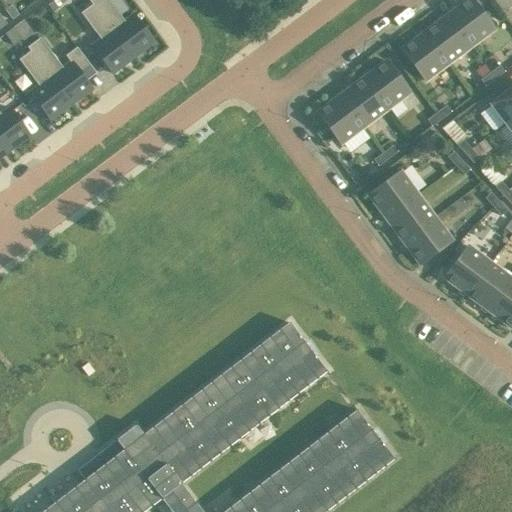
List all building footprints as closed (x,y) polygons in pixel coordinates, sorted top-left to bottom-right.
[(107,0),(90,0),(89,1),(132,58),(153,43),(132,15),(124,22),(107,0)] [(470,47),(493,30),(470,0),(466,0),(446,15),(470,47)] [(91,5),(80,14),(100,40),(91,46),(111,74),(132,58),(89,1),(88,1),(91,5)] [(18,15),(10,5),(4,10),(11,20),(18,15)] [(424,32),(448,64),(470,47),(446,15),(424,32)] [(23,23),(15,30),(23,41),(32,34),(23,23)] [(13,28),(4,35),(13,46),(21,39),(13,28)] [(448,64),(424,32),(401,50),(425,82),(448,64)] [(39,38),(27,47),(70,105),(91,89),(85,82),(78,72),(88,64),(76,48),(64,56),(69,63),(62,68),(39,38)] [(29,52),(18,60),(37,86),(29,93),(49,121),(70,105),(27,47),(26,48),(29,52)] [(362,79),(386,111),(409,93),(385,61),(362,79)] [(499,66),(480,80),(485,87),(504,73),(499,66)] [(339,96),(363,128),(386,111),(362,79),(339,96)] [(511,87),(490,105),(504,123),(511,117),(511,87)] [(363,128),(339,96),(316,113),(340,145),(363,128)] [(445,106),(426,120),(431,127),(450,113),(445,106)] [(0,140),(8,151),(29,136),(8,108),(0,114),(0,140)] [(385,113),(375,120),(397,150),(410,140),(398,122),(394,125),(385,113)] [(0,157),(8,151),(0,140),(0,157)] [(462,140),(456,146),(464,155),(470,149),(462,140)] [(392,146),(373,160),(378,167),(397,152),(392,146)] [(464,155),(472,164),(478,158),(470,149),(464,155)] [(447,158),(455,167),(461,161),(453,152),(447,158)] [(463,175),(469,170),(461,161),(455,167),(463,175)] [(400,172),(368,196),(384,219),(416,195),(400,172)] [(509,191),(500,182),(494,188),(502,196),(509,191)] [(511,203),(511,194),(509,191),(502,196),(511,205),(511,203)] [(484,199),(492,207),(498,202),(490,193),(484,199)] [(401,241),(433,217),(416,195),(384,219),(401,241)] [(500,216),(506,211),(498,202),(492,207),(500,216)] [(433,217),(401,241),(419,265),(451,241),(433,217)] [(490,263),(467,246),(443,279),(466,295),(490,263)] [(490,313),(511,283),(511,279),(490,263),(466,295),(490,313)] [(511,283),(490,313),(511,329),(511,283)] [(124,450),(40,511),(143,511),(161,499),(171,511),(326,511),(395,461),(357,411),(223,511),(201,511),(180,484),(328,373),(291,324),(145,434),(138,425),(117,440),(124,450)] [(94,372),(87,364),(81,369),(87,377),(94,372)] [(9,407),(0,413),(0,446),(25,428),(9,407)]
